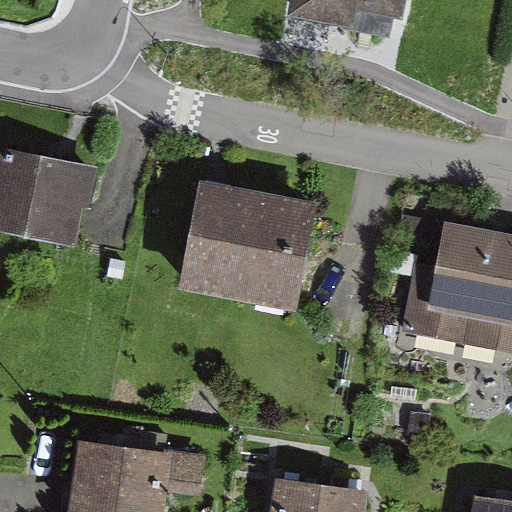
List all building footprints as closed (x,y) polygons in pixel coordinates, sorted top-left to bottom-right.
[(408,0),(294,0),(291,19),(355,31),(359,14),(404,22),(408,0)] [(0,149),(0,236),(78,252),(86,209),(93,210),(101,170),(0,149)] [(201,185),(181,293),(298,315),(318,207),(201,185)] [(511,235),(445,223),(437,265),(417,262),(403,335),(511,355),(511,235)] [(169,455),(80,443),(70,511),(166,511),(171,481),(205,486),(209,458),(169,452),(169,455)] [(368,511),(371,492),(276,479),(271,511),(368,511)] [(511,511),(511,502),(477,498),(474,511),(511,511)]
